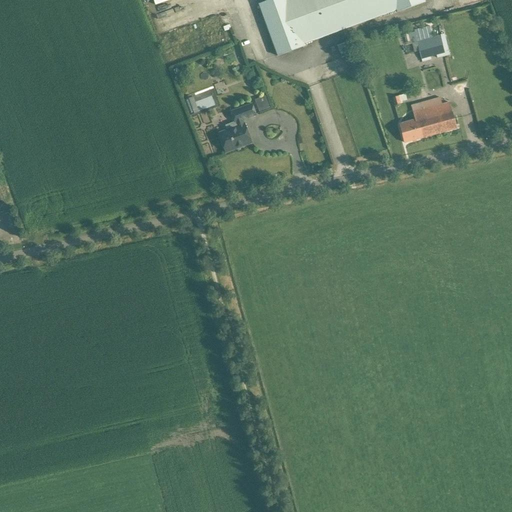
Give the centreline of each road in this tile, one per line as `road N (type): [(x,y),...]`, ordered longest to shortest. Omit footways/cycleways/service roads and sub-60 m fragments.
road 1 (unclassified): [(0,260),(511,142)]
road 2 (unknown): [(349,179),(303,68),(264,43),(246,0)]
